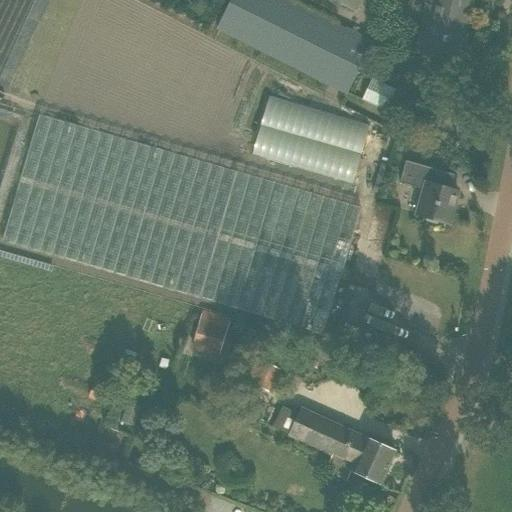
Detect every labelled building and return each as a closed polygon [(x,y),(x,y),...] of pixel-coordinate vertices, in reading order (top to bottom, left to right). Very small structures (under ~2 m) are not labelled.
[(373,42),(288,0),(230,0),(216,29),(347,94),(373,42)] [(328,0),(355,13),(361,0),(328,0)] [(467,26),(472,0),(433,0),(422,54),(457,61),(464,25),(467,26)] [(249,154),(355,180),(370,120),(264,94),(249,154)] [(4,241),(305,329),(324,334),(361,208),(41,114),(4,241)] [(449,224),(450,221),(458,192),(450,189),(455,175),(406,161),(400,182),(424,189),(417,214),(427,217),(427,220),(437,223),(439,221),(449,224)] [(203,310),(192,348),(219,355),(230,318),(203,310)] [(381,484),(396,451),(366,438),(300,409),(289,434),(355,464),(352,471),(381,484)]
